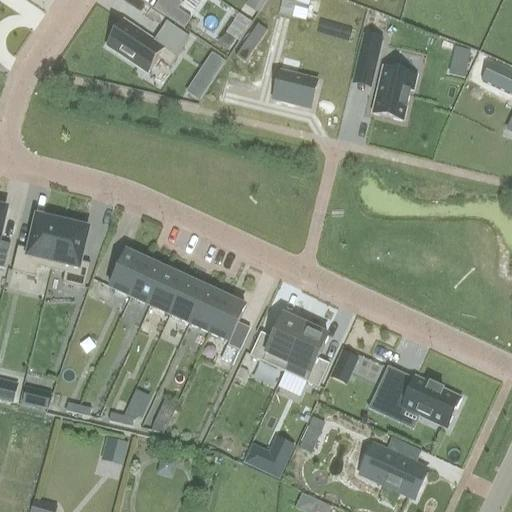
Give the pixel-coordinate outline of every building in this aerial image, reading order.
[(178,11),(171,21),(184,30),(191,20),(178,11)] [(123,24),(107,47),(148,75),(158,60),(170,68),(190,40),(167,24),(153,44),(123,24)] [(249,62),(268,31),(258,25),(239,56),(249,62)] [(374,70),(382,39),(362,34),(355,66),(374,70)] [(210,56),(196,78),(209,87),(224,65),(210,56)] [(481,83),(511,97),(511,74),(489,64),(481,83)] [(413,94),(417,77),(383,70),(379,86),(381,86),(377,100),(376,100),(372,116),(403,123),(411,93),(413,94)] [(279,75),(273,101),(311,110),(317,84),(279,75)] [(0,237),(6,212),(0,210),(0,270),(4,271),(10,247),(0,244),(0,237)] [(52,272),(62,226),(37,220),(29,252),(18,249),(12,273),(36,279),(38,268),(52,272)] [(88,232),(62,226),(52,272),(65,275),(62,286),(84,291),(90,266),(80,264),(88,232)] [(146,265),(126,255),(110,290),(130,299),(146,265)] [(166,274),(146,265),(130,299),(150,308),(166,274)] [(186,283),(166,274),(150,308),(170,318),(186,283)] [(205,292),(186,283),(170,318),(189,327),(205,292)] [(225,301),(205,292),(189,327),(209,336),(225,301)] [(238,326),(245,310),(225,301),(209,336),(229,345),(238,326)] [(272,341),(261,335),(250,359),(284,375),(305,329),(283,319),(272,341)] [(248,331),(238,326),(229,345),(228,349),(238,354),(248,331)] [(328,339),(305,329),(284,375),(319,390),(329,367),(318,361),(328,339)] [(228,349),(222,362),(232,367),(238,354),(228,349)] [(334,369),(351,376),(358,361),(341,353),(334,369)] [(447,431),(461,401),(416,380),(414,382),(389,370),(377,396),(403,408),(401,410),(447,431)] [(0,400),(13,404),(18,384),(0,379),(0,400)] [(68,406),(66,414),(78,416),(80,408),(68,406)] [(80,408),(78,416),(89,419),(91,411),(80,408)] [(111,416),(109,424),(121,426),(122,418),(111,416)] [(122,418),(121,426),(132,429),(134,421),(122,418)] [(154,426),(152,434),(164,436),(165,428),(154,426)] [(108,439),(103,455),(124,461),(128,445),(108,439)] [(253,448),(245,467),(279,482),(287,464),(253,448)] [(415,501),(428,473),(382,452),(369,480),(415,501)] [(34,502),(30,511),(57,511),(58,508),(34,502)]
